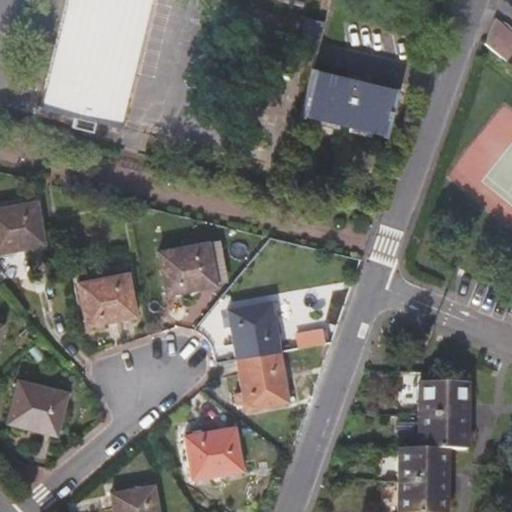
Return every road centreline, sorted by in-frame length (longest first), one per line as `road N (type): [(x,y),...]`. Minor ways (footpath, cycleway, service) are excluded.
road 1 (residential): [(479,0),(379,284)]
road 2 (residential): [(379,284),(298,511)]
road 3 (residential): [(379,284),(511,342)]
